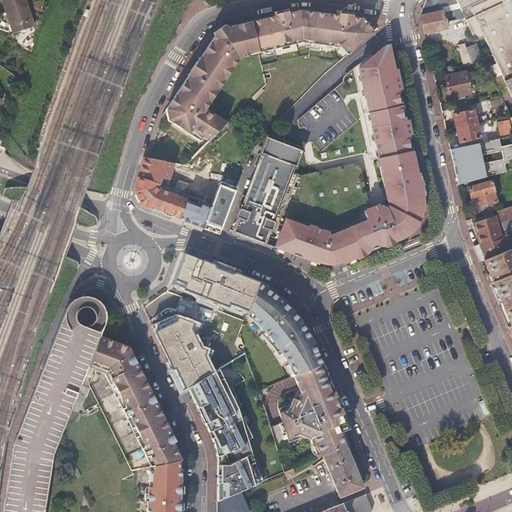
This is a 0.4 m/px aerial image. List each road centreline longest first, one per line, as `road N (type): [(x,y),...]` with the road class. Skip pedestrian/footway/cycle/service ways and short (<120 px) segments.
road 1 (secondary): [(122,192),(147,112),(193,30),(218,13),(268,0)]
road 2 (secondary): [(119,282),(194,437),(200,511)]
road 3 (residential): [(402,9),(454,239)]
road 4 (residential): [(402,511),(315,303)]
road 5 (residential): [(315,303),(285,279),(201,244),(150,247)]
road 6 (residential): [(315,303),(454,239)]
road 7 (residential): [(454,239),(511,381)]
road 8 (secondary): [(115,244),(0,205)]
